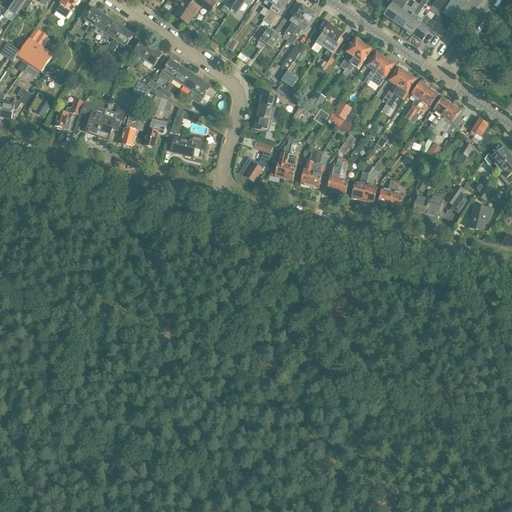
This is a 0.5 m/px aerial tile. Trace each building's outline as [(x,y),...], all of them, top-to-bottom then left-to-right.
[(16,16),(26,0),(15,0),(13,3),(10,4),(8,7),(9,10),(8,11),(16,16)] [(30,0),(26,0),(16,16),(20,10),(25,13),(33,1),(30,0)] [(70,13),(78,0),(62,0),(59,5),(60,5),(55,12),(65,19),(70,12),(70,13)] [(210,13),(217,4),(211,0),(200,0),(197,5),(210,13)] [(230,0),(226,6),(231,10),(238,0),(230,0)] [(238,0),(231,10),(236,14),(245,0),(250,3),(252,0),(238,0)] [(265,18),(262,22),(267,25),(268,26),(270,27),(277,16),(280,11),(280,12),(283,8),(288,0),(277,0),(273,6),(271,9),(269,12),(265,18)] [(266,1),(264,4),(271,9),(273,6),(277,0),(265,0),(265,1),(266,1)] [(401,12),(405,6),(407,3),(402,0),(394,0),(384,16),(393,23),(401,12)] [(466,0),(436,0),(432,7),(441,13),(452,21),(466,0)] [(190,6),(184,2),(175,17),(187,25),(192,17),(195,19),(201,9),(192,4),(190,6)] [(419,25),(424,18),(419,14),(425,5),(421,2),(419,6),(410,19),(403,29),(412,35),(419,25)] [(403,29),(410,19),(419,6),(414,3),(410,9),(405,6),(401,12),(393,23),(403,29)] [(285,36),(283,38),(288,41),(308,11),(307,10),(307,8),(304,6),(302,7),(301,6),(292,19),(289,23),(290,23),(292,24),(288,30),(284,35),(285,36)] [(90,36),(95,28),(103,15),(93,9),(84,21),(90,25),(85,32),(90,36)] [(264,9),(260,14),(265,18),(269,12),(264,9)] [(288,41),(287,42),(292,45),(304,28),(307,30),(316,16),(315,16),(315,14),(311,11),(309,12),(308,11),(288,41)] [(430,30),(441,38),(452,21),(441,13),(430,30)] [(105,35),(113,22),(103,15),(95,28),(105,35)] [(423,28),(429,20),(425,17),(424,18),(419,25),(412,35),(421,42),(429,31),(423,28)] [(120,24),(115,21),(114,23),(113,22),(105,35),(115,42),(123,29),(119,26),(120,24)] [(323,47),(336,28),(328,23),(320,36),(316,42),(323,47)] [(268,27),(258,41),(265,46),(275,32),(268,27)] [(326,74),(335,62),(330,58),(342,40),(340,39),(344,34),(336,28),(323,47),(329,50),(325,56),(326,57),(318,69),(319,69),(324,73),(326,74)] [(41,73),(52,56),(53,55),(41,47),(48,37),(41,33),(35,29),(17,57),(41,73)] [(125,48),(133,36),(123,29),(115,42),(106,54),(103,58),(110,63),(113,58),(111,57),(119,45),(125,48)] [(282,37),(275,32),(265,46),(272,51),(282,37)] [(229,44),(226,49),(232,52),(238,43),(233,39),(230,37),(227,42),(229,44)] [(82,48),(85,43),(78,39),(75,43),(82,48)] [(340,68),(345,71),(346,69),(362,45),(354,39),(345,53),(348,55),(340,68)] [(143,61),(152,48),(142,41),(133,54),(143,61)] [(207,47),(214,51),(218,45),(212,41),(207,47)] [(82,48),(89,52),(92,48),(85,43),(82,48)] [(6,45),(0,54),(5,58),(13,63),(19,53),(6,45)] [(346,69),(345,71),(340,79),(343,82),(353,68),(358,71),(372,51),(362,45),(346,69)] [(281,67),(287,72),(302,51),(295,47),(281,67)] [(152,48),(143,61),(153,68),(162,55),(152,48)] [(103,58),(106,54),(99,49),(96,54),(103,58)] [(241,53),(238,58),(250,67),(253,62),(241,53)] [(371,80),(375,73),(384,60),(376,54),(366,67),(372,71),(367,77),(371,80)] [(55,59),(52,56),(41,73),(45,75),(42,79),(47,82),(49,78),(53,81),(58,74),(49,69),(55,59)] [(162,73),(160,76),(166,80),(170,83),(172,80),(173,79),(181,67),(176,65),(177,63),(173,60),(171,61),(170,61),(162,73)] [(379,87),(384,80),(393,66),(384,60),(375,73),(371,80),(370,82),(379,87)] [(23,63),(18,70),(22,73),(27,66),(23,63)] [(38,73),(28,67),(25,72),(35,78),(38,73)] [(173,79),(172,80),(176,82),(182,87),(190,74),(181,67),(173,79)] [(132,77),(135,73),(128,68),(125,73),(132,77)] [(397,88),(407,74),(398,68),(388,82),(397,88)] [(269,72),(265,77),(270,80),(273,75),(269,72)] [(135,73),(132,77),(139,82),(142,77),(135,73)] [(292,89),(298,80),(287,73),(281,82),(292,89)] [(190,74),(182,87),(192,93),(200,81),(190,74)] [(402,101),(406,94),(416,81),(407,74),(397,88),(398,88),(395,93),(387,104),(386,105),(391,109),(398,98),(402,101)] [(189,98),(193,101),(199,105),(202,100),(205,96),(211,87),(200,81),(192,93),(189,98)] [(420,103),(429,89),(420,83),(410,97),(415,100),(412,105),(403,117),(409,122),(415,113),(413,112),(416,107),(417,108),(420,103)] [(150,91),(138,84),(134,94),(147,98),(150,91)] [(162,96),(165,91),(158,86),(155,91),(162,96)] [(25,106),(32,95),(22,89),(18,96),(21,98),(19,103),(16,101),(14,101),(12,106),(3,104),(0,115),(0,118),(11,121),(13,111),(16,112),(21,104),(25,106)] [(420,103),(428,109),(438,95),(429,89),(420,103)] [(387,104),(395,93),(390,90),(382,102),(387,104)] [(165,91),(162,96),(169,100),(172,96),(165,91)] [(43,119),(51,106),(43,101),(44,100),(40,93),(38,95),(28,111),(29,113),(32,111),(35,113),(34,114),(43,119)] [(177,113),(179,109),(156,95),(150,113),(161,118),(164,108),(177,113)] [(285,113),(287,107),(276,104),(277,98),(262,95),(259,107),(274,110),(280,112),(285,113)] [(310,103),(319,109),(324,101),(315,96),(310,103)] [(182,108),(189,113),(197,118),(200,114),(192,109),(189,107),(193,101),(189,98),(185,104),(182,108)] [(432,112),(438,116),(436,120),(439,122),(442,119),(441,118),(451,104),(442,98),(432,112)] [(178,99),(175,103),(182,108),(185,104),(178,99)] [(79,117),(83,104),(75,101),(71,110),(68,109),(66,110),(65,115),(58,113),(54,127),(63,130),(68,131),(73,114),(79,117)] [(299,118),(304,111),(305,108),(298,103),(296,106),(299,108),(294,115),(299,118)] [(334,115),(345,121),(351,109),(341,103),(334,115)] [(105,112),(84,104),(83,104),(79,117),(79,118),(89,122),(85,134),(96,138),(105,113),(105,112)] [(309,104),(302,114),(313,121),(319,110),(309,104)] [(437,136),(437,137),(447,122),(450,125),(460,111),(451,104),(441,118),(442,119),(439,122),(432,133),(437,136)] [(277,123),(280,112),(274,110),(259,107),(257,118),(277,123)] [(115,116),(105,112),(105,113),(96,138),(107,142),(112,130),(117,132),(125,112),(118,109),(115,116)] [(179,109),(177,113),(170,134),(179,136),(183,120),(182,120),(184,112),(179,109)] [(320,111),(316,116),(325,122),(329,116),(320,111)] [(294,125),(297,121),(299,118),(294,115),(290,122),(294,125)] [(339,129),(344,121),(332,115),(328,121),(339,129)] [(345,121),(351,124),(354,118),(348,115),(345,121)] [(125,129),(121,145),(131,147),(133,138),(135,138),(136,138),(137,134),(138,131),(142,133),(146,120),(137,118),(136,123),(128,121),(126,130),(125,129)] [(276,128),(277,123),(272,122),(257,118),(254,130),(260,132),(259,139),(271,141),(273,135),(269,134),(270,127),(276,128)] [(435,120),(428,130),(432,133),(439,122),(436,120),(435,120)] [(474,138),(475,135),(482,140),(478,147),(484,151),(493,138),(484,132),(488,126),(477,120),(470,131),(471,131),(469,135),(474,138)] [(344,121),(339,129),(344,133),(350,125),(344,121)] [(163,135),(165,126),(151,122),(149,130),(148,130),(144,146),(154,149),(157,133),(163,135)] [(285,135),(289,128),(285,125),(281,132),(285,135)] [(373,126),(370,131),(375,134),(378,129),(373,126)] [(307,145),(304,149),(307,151),(317,137),(312,133),(305,143),(307,145)] [(432,133),(428,140),(433,143),(437,136),(432,133)] [(356,140),(350,136),(345,143),(344,145),(339,151),(345,156),(356,140)] [(379,142),(384,146),(389,140),(382,137),(379,142)] [(201,150),(204,141),(191,138),(190,142),(174,138),(171,153),(193,158),(195,148),(201,150)] [(291,144),(293,145),(294,141),(290,139),(285,155),(279,154),(276,166),(274,166),(268,176),(274,178),(283,180),(287,160),(288,156),(291,144)] [(474,148),(465,143),(458,153),(454,161),(463,166),(468,158),(474,148)] [(264,144),(261,152),(263,153),(272,156),(275,157),(280,150),(273,148),(273,147),(264,144)] [(283,180),(292,182),(297,158),(293,157),(296,146),(293,145),(291,144),(288,156),(287,160),(283,180)] [(431,148),(428,152),(435,157),(438,153),(431,148)] [(483,162),(488,169),(493,174),(497,171),(511,158),(504,148),(491,159),(488,155),(483,162)] [(309,187),(317,153),(311,151),(308,162),(305,162),(299,185),(309,187)] [(239,175),(254,184),(265,166),(272,156),(263,153),(259,164),(249,160),(239,175)] [(318,189),(322,172),(324,172),(328,159),(322,158),(323,154),(317,153),(309,187),(318,189)] [(349,161),(353,164),(358,157),(353,154),(349,161)] [(354,188),(351,199),(361,202),(368,175),(379,162),(378,161),(373,158),(362,173),(359,184),(357,183),(355,183),(354,188)] [(501,179),(504,182),(507,186),(511,182),(511,175),(511,174),(511,158),(497,171),(503,178),(501,179)] [(368,175),(361,202),(372,204),(374,197),(376,188),(372,187),(374,180),(377,177),(378,178),(383,165),(386,161),(381,159),(379,162),(368,175)] [(347,161),(343,160),(342,165),(341,170),(335,194),(344,196),(348,180),(343,179),(347,161)] [(342,165),(337,164),(334,177),(330,176),(326,192),(335,194),(341,170),(342,165)] [(422,192),(428,181),(423,178),(422,178),(420,183),(416,189),(422,192)] [(486,180),(476,197),(485,202),(494,184),(486,180)] [(388,209),(393,187),(394,182),(390,181),(387,191),(381,190),(377,206),(388,209)] [(398,211),(402,195),(397,193),(399,183),(394,182),(393,187),(388,209),(398,211)] [(447,202),(452,206),(460,193),(463,190),(457,186),(447,202)] [(450,209),(458,214),(469,199),(460,193),(450,209)] [(429,199),(424,217),(436,220),(438,214),(440,214),(442,205),(440,204),(441,198),(431,195),(429,199)] [(424,217),(429,199),(428,200),(416,197),(412,214),(424,217)] [(488,225),(491,211),(474,207),(471,220),(467,219),(465,227),(482,231),(484,224),(488,225)] [(503,224),(509,216),(505,213),(499,221),(503,224)]
